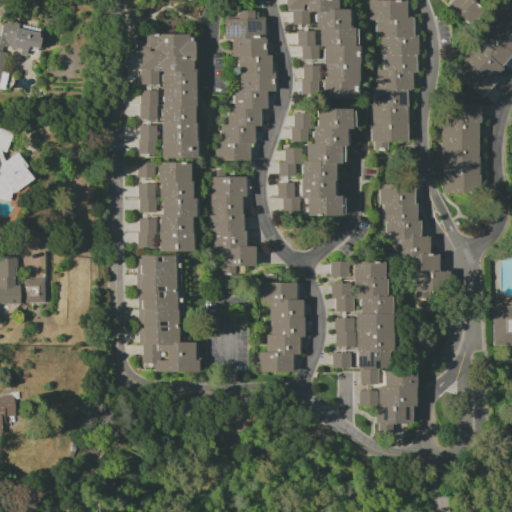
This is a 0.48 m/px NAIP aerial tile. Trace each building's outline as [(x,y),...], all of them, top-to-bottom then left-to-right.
[(284,0),(285,10),(291,10),(291,25),(308,25),(308,12),(316,12),(316,47),(323,47),(323,66),(301,66),(301,92),(321,91),(321,98),(357,97),(356,27),(350,28),(350,10),(338,10),(337,0),(284,0)] [(405,142),(405,91),(413,91),(414,34),(411,34),(411,18),(405,18),(405,0),(401,0),(368,0),(369,20),(375,20),(375,37),(379,37),(379,55),(383,55),(383,70),(374,69),(374,104),(369,104),(369,141),(405,142)] [(441,0),(460,17),(472,4),(467,0),(441,0)] [(511,1),(463,59),(466,62),(455,75),(478,96),(511,56),(511,1)] [(214,161),(248,160),(248,143),(252,143),(251,126),(259,126),(258,108),(265,108),(265,91),(271,91),(270,55),(263,55),(262,19),(254,19),(254,10),(235,11),(235,19),(222,19),(223,40),(229,39),(230,57),(237,57),(238,90),(232,90),(232,107),(226,107),(226,125),(219,125),(220,142),(214,142),(214,161)] [(0,81),(6,49),(25,52),(26,46),(37,48),(40,30),(1,22),(0,27),(0,81)] [(313,31),(295,31),(296,47),(299,47),(300,60),(317,59),(317,45),(313,45),(313,31)] [(160,158),(193,158),(193,34),(144,34),(144,42),(138,42),(138,85),(157,85),(157,72),(160,72),(160,158)] [(137,119),(154,119),(155,91),(138,90),(137,119)] [(440,195),(476,195),(476,104),(456,104),(456,110),(439,110),(440,195)] [(349,108),(315,109),(315,126),(311,126),(311,144),(305,144),(305,160),(299,160),(299,148),(282,148),(282,162),(277,162),(277,176),(293,176),(293,164),(300,164),(300,199),(305,199),(305,216),(342,216),(342,196),(332,196),(332,163),(343,163),(343,129),(349,129),(349,108)] [(290,141),(307,142),(308,113),(291,113),(290,141)] [(137,154),(154,154),(153,125),(136,126),(137,154)] [(0,199),(8,202),(10,194),(32,180),(26,170),(26,168),(16,153),(4,161),(0,154),(0,153),(6,149),(11,132),(0,128),(0,199)] [(135,178),(153,178),(152,162),(135,163),(135,178)] [(157,252),(191,252),(192,162),(158,162),(157,252)] [(243,246),(242,196),(245,196),(244,176),(208,177),(210,249),(219,249),(220,275),(234,274),(234,266),(255,266),(254,246),(243,246)] [(281,211),(298,212),(298,197),(292,197),(292,183),(276,182),(275,199),(281,199),(281,211)] [(136,212),(154,213),(154,184),(136,184),(136,212)] [(414,184),(377,185),(377,204),(382,204),(383,239),(391,239),(391,259),(410,259),(410,297),(437,296),(437,254),(427,254),(427,237),(414,237),(414,184)] [(156,219),(137,219),(136,248),(155,248),(156,219)] [(0,304),(18,304),(18,286),(15,286),(15,256),(0,255),(0,304)] [(136,256),(137,364),(152,364),(152,372),(197,372),(197,359),(195,359),(195,342),(181,342),(180,268),(173,268),(173,255),(136,256)] [(359,386),(380,382),(381,387),(355,393),(358,407),(371,404),(377,433),(390,430),(389,426),(416,420),(405,368),(399,369),(376,259),(347,266),(350,281),(328,285),(334,314),(351,310),(349,300),(356,298),(359,314),(329,320),(335,348),(351,345),(359,386)] [(328,277),(345,277),(345,262),(328,262),(328,277)] [(256,372),(289,372),(289,355),(298,355),(297,338),(301,338),(301,300),(294,300),(294,283),(276,283),(276,274),(260,274),(260,303),(268,303),(268,335),(263,335),(263,352),(255,352),(256,372)] [(23,303),(43,302),(42,279),(23,280),(23,303)] [(511,306),(490,307),(492,346),(511,345),(511,306)] [(346,368),(347,353),(330,352),(329,368),(346,368)] [(12,396),(0,397),(0,432),(2,433),(1,417),(14,416),(12,396)]
